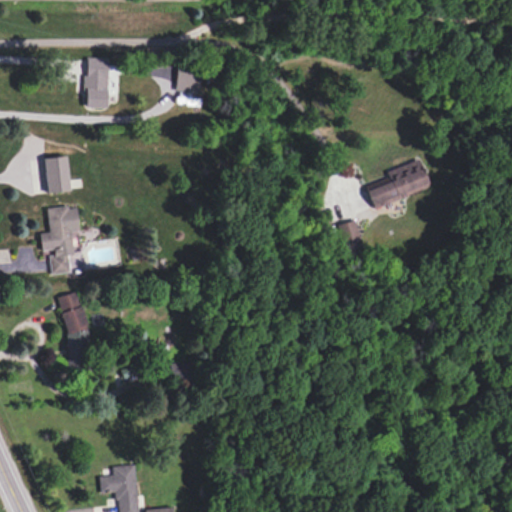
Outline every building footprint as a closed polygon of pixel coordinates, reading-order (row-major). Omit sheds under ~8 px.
[(105,107),(106,57),(84,57),(83,107),(105,107)] [(199,67),(174,67),(175,91),(199,90),(199,67)] [(41,158),(46,193),(69,189),(63,155),(41,158)] [(385,171),(388,181),(368,188),(374,206),(428,187),(418,159),(385,171)] [(45,208),(47,231),(38,232),(40,252),(47,252),(49,274),(68,272),(66,256),(72,255),(70,231),(77,230),(75,205),(45,208)] [(360,244),(351,219),(334,225),(343,250),(360,244)] [(53,297),(73,365),(94,359),(74,291),(53,297)] [(189,362),(168,362),(168,383),(189,384),(189,362)] [(98,493),(115,492),(116,511),(136,511),(133,464),(110,465),(111,475),(97,476),(98,493)]
